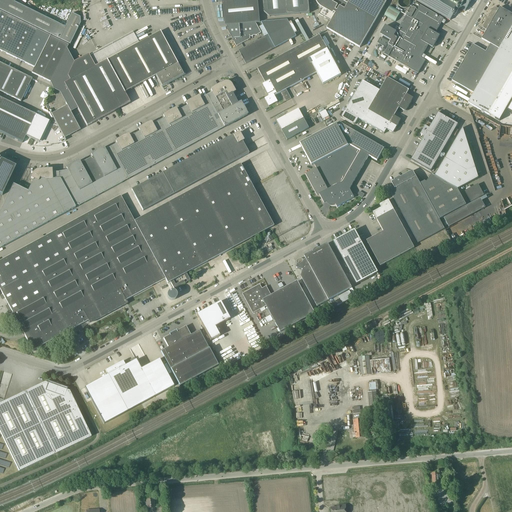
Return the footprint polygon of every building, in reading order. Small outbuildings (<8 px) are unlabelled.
[(0,0),(0,10),(70,45),(80,23),(80,18),(71,13),(65,27),(13,2),(13,1),(13,0),(0,0)] [(226,26),(227,25),(256,23),(260,22),(257,0),(217,0),(217,1),(222,1),(223,5),(221,5),(222,9),(223,9),(224,21),(225,21),(226,26)] [(310,13),(308,0),(262,0),(264,12),(269,17),(310,13)] [(315,0),(316,1),(316,2),(317,3),(318,4),(319,5),(319,6),(320,7),(321,7),(322,8),(319,14),(331,21),(327,28),(360,48),(387,0),(349,0),(348,3),(341,0),(315,0)] [(398,2),(398,3),(398,4),(398,5),(399,6),(399,7),(400,7),(401,8),(402,8),(403,9),(405,8),(406,8),(407,8),(407,7),(408,7),(409,6),(409,5),(410,4),(410,3),(410,1),(409,0),(398,0),(398,1),(398,2)] [(414,0),(448,20),(457,5),(461,8),(460,9),(465,12),(471,0),(414,0)] [(391,41),(384,54),(418,74),(425,60),(421,58),(429,44),(432,46),(434,43),(435,43),(440,36),(435,33),(444,19),(414,2),(396,32),(387,27),(381,36),(391,41)] [(472,44),(452,80),(474,93),(468,103),(498,121),(511,97),(511,13),(500,7),(499,9),(496,7),(494,6),(482,28),(483,28),(486,30),(481,39),(490,44),(485,52),(472,44)] [(387,8),(381,17),(392,23),(398,14),(387,8)] [(0,50),(34,68),(32,73),(50,82),(68,46),(0,12),(0,50)] [(268,35),(265,36),(239,51),(246,64),(272,50),(296,37),(287,20),(261,22),(268,35)] [(294,23),(300,35),(304,33),(298,21),(294,23)] [(256,23),(227,25),(227,30),(230,30),(229,34),(232,38),(233,38),(234,41),(236,46),(250,39),(250,37),(253,36),(257,35),(261,33),(256,23)] [(70,80),(64,84),(87,126),(119,109),(113,98),(124,93),(156,76),(162,87),(166,84),(167,85),(169,84),(169,83),(183,75),(180,69),(160,31),(160,32),(107,61),(107,60),(106,60),(106,61),(95,67),(88,54),(74,62),(67,76),(70,80)] [(297,66),(327,50),(320,36),(258,69),(265,83),(263,84),(268,94),(270,97),(268,98),(268,97),(265,99),(269,107),(278,102),(275,96),(277,95),(281,93),(286,101),(291,99),(286,90),(304,80),(297,66)] [(388,42),(380,37),(377,43),(385,48),(388,42)] [(297,66),(304,80),(317,74),(323,85),(335,78),(341,75),(335,64),(327,50),(297,66)] [(0,91),(21,102),(32,79),(0,63),(0,91)] [(375,99),(397,112),(399,108),(404,111),(406,110),(412,99),(412,97),(407,94),(409,90),(387,78),(380,91),(375,99)] [(380,91),(362,81),(345,111),(341,118),(353,125),(355,124),(358,119),(362,121),(369,110),(375,99),(380,91)] [(13,185),(0,212),(0,248),(75,208),(75,206),(78,205),(79,206),(247,115),(245,112),(242,106),(240,103),(238,104),(232,94),(235,92),(231,86),(231,85),(230,85),(230,84),(229,84),(229,83),(228,83),(227,83),(226,83),(225,83),(224,83),(223,83),(219,85),(214,88),(210,90),(212,93),(200,99),(198,97),(195,98),(189,101),(186,103),(187,106),(177,112),(175,109),(172,111),(166,114),(163,116),(164,118),(152,125),(151,122),(147,124),(142,127),(138,129),(140,132),(129,137),(128,135),(124,137),(124,136),(119,139),(119,140),(115,141),(117,144),(105,151),(103,148),(100,150),(94,153),(91,155),(92,157),(80,164),(79,161),(75,163),(70,166),(66,168),(68,171),(59,172),(52,173),(51,170),(38,171),(37,171),(36,171),(35,172),(34,172),(34,173),(33,173),(33,174),(32,175),(31,178),(33,179),(28,192),(13,185)] [(0,132),(16,140),(22,143),(25,136),(39,142),(49,121),(36,115),(16,106),(0,98),(0,132)] [(394,116),(397,112),(375,99),(369,110),(397,127),(400,121),(400,119),(394,116)] [(51,114),(50,112),(65,141),(65,140),(64,138),(80,130),(67,106),(51,114)] [(282,130),(304,119),(299,109),(277,121),(282,130)] [(394,132),(397,127),(369,110),(362,121),(384,134),(386,130),(392,133),(394,132)] [(422,141),(415,152),(411,160),(431,171),(458,124),(438,113),(432,124),(428,122),(418,139),(422,141)] [(304,119),(282,130),(287,140),(309,128),(304,119)] [(384,148),(339,122),(300,144),(312,166),(314,164),(316,169),(305,174),(317,196),(319,194),(324,203),(327,201),(330,205),(332,206),(334,205),(336,205),(337,207),(354,198),(349,189),(369,156),(377,161),(384,148)] [(420,184),(439,219),(466,205),(458,190),(479,178),(463,128),(435,176),(432,175),(429,179),(420,184)] [(143,211),(248,154),(242,142),(244,141),(239,132),(131,190),(143,211)] [(0,194),(2,195),(16,167),(0,159),(0,194)] [(0,260),(0,290),(33,351),(88,321),(89,323),(127,302),(126,300),(165,279),(167,284),(273,226),(240,164),(134,221),(120,196),(0,260)] [(439,219),(420,184),(416,176),(415,177),(413,172),(392,183),(395,187),(389,190),(418,243),(444,229),(439,219)] [(484,195),(478,184),(465,191),(470,202),(484,195)] [(480,198),(444,218),(449,227),(485,208),(480,198)] [(377,219),(383,231),(366,241),(380,266),(414,248),(394,210),(388,200),(380,205),(381,208),(373,212),(376,219),(377,219)] [(486,220),(480,223),(482,228),(489,225),(486,220)] [(355,230),(333,242),(344,262),(348,259),(361,282),(378,273),(355,230)] [(297,264),(296,268),(303,270),(301,276),(317,307),(352,288),(328,243),(304,256),(306,259),(304,260),(303,259),(301,259),(301,260),(300,260),(299,260),(298,261),(297,261),(297,263),(297,264)] [(260,284),(242,294),(253,313),(266,306),(280,332),(315,313),(297,281),(271,295),(266,286),(262,289),(260,284)] [(167,293),(167,294),(167,295),(167,297),(167,298),(168,299),(169,300),(170,300),(172,301),(173,300),(175,299),(175,298),(176,297),(176,296),(176,295),(176,294),(176,293),(175,292),(174,291),(172,291),(171,291),(170,291),(169,291),(168,292),(167,293)] [(220,302),(196,315),(210,341),(219,336),(215,327),(230,319),(220,302)] [(163,338),(168,347),(161,351),(179,386),(218,366),(199,331),(190,335),(186,326),(163,338)] [(369,356),(361,356),(358,357),(360,375),(371,374),(369,356)] [(107,375),(84,388),(104,424),(173,386),(159,359),(141,369),(136,360),(125,366),(123,361),(105,371),(107,375)] [(45,382),(0,403),(0,432),(19,471),(91,437),(69,391),(66,390),(67,388),(48,382),(47,383),(45,382)] [(377,391),(368,392),(368,398),(369,398),(370,409),(379,408),(377,391)] [(246,409),(251,423),(256,421),(251,407),(246,409)] [(364,431),(363,419),(353,420),(354,432),(355,432),(356,438),(357,438),(357,439),(360,438),(364,437),(363,431),(364,431)] [(242,420),(233,423),(237,435),(246,431),(242,420)] [(452,488),(434,490),(434,495),(437,505),(453,504),(452,488)]
